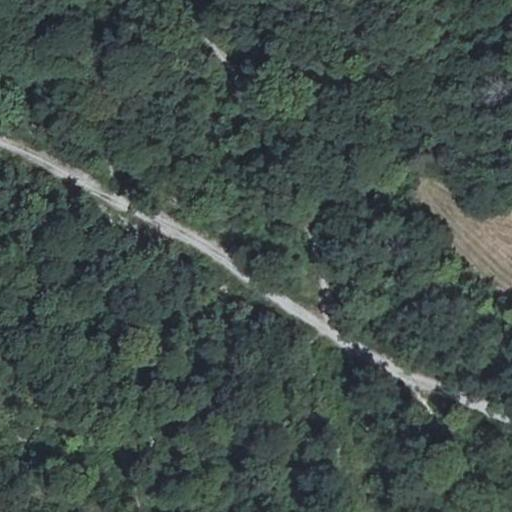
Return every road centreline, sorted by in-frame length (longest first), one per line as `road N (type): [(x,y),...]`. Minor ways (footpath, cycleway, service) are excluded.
road 1 (track): [(323,323),(0,138)]
road 2 (track): [(323,323),(309,229),(239,82),(184,0)]
road 3 (track): [(511,420),(444,396),(323,323)]
